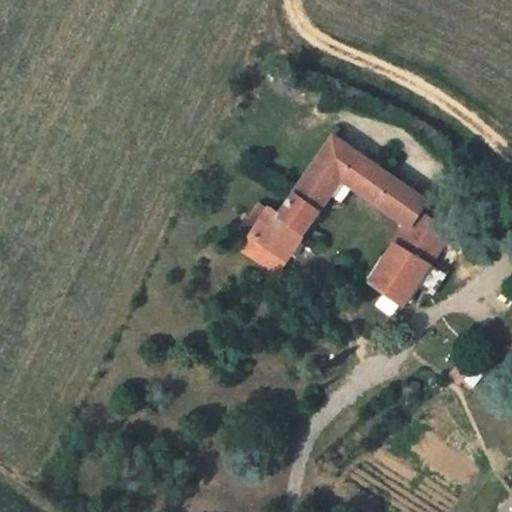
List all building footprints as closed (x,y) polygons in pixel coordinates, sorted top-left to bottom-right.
[(349,186),(388,214),(404,189),(333,139),(296,191),(320,208),(339,180),(349,186)] [(320,208),(329,214),(349,186),(339,180),(320,208)] [(424,202),(404,189),(388,214),(406,227),(412,219),(424,202)] [(303,231),(302,233),(313,240),(320,246),(325,238),(308,226),(317,212),(320,208),(296,191),(279,215),(303,231)] [(302,233),(303,231),(279,215),(270,208),(256,228),(242,250),(277,271),(302,233)] [(320,208),(317,212),(326,218),(329,214),(320,208)] [(406,227),(396,242),(431,263),(445,241),(412,219),(406,227)] [(366,278),(370,280),(369,283),(403,307),(417,284),(431,263),(396,242),(376,273),(372,270),(366,278)] [(434,295),(448,273),(431,263),(417,284),(434,295)] [(471,364),(463,358),(451,375),(459,381),(471,364)]
